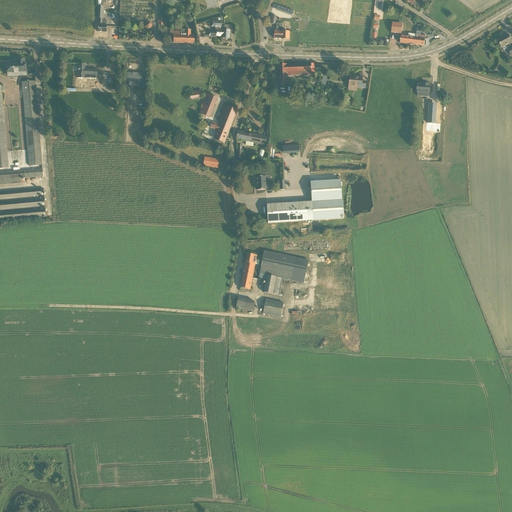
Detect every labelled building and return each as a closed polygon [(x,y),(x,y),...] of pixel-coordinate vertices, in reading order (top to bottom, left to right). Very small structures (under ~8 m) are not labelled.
[(106,33),(107,25),(106,25),(106,20),(103,20),(104,6),(98,6),(97,18),(99,18),(98,32),(106,33)] [(215,36),(222,37),(223,31),(221,30),(221,27),(221,21),(218,21),(212,21),(211,26),(215,26),(215,36)] [(282,32),(283,24),(276,23),(276,30),(274,30),(274,39),(282,39),(289,40),(289,32),(282,32)] [(401,34),(402,24),(392,23),(391,32),(401,34)] [(227,27),(221,27),(221,30),(223,31),(222,37),(222,38),(226,39),(228,39),(229,39),(229,31),(227,31),(227,27)] [(174,35),(170,35),(170,43),(195,44),(195,36),(187,35),(187,32),(174,31),(174,35)] [(415,37),(401,36),(400,43),(424,46),(425,39),(425,35),(418,34),(419,31),(416,31),(415,37)] [(511,41),(508,35),(498,40),(502,47),(508,44),(510,48),(508,49),(511,56),(511,55),(511,41)] [(7,65),(8,76),(26,75),(25,64),(24,64),(24,60),(18,60),(18,64),(7,65)] [(278,65),(279,84),(287,84),(287,75),(291,75),(291,73),(311,72),(311,63),(278,65)] [(77,78),(95,79),(96,75),(97,75),(98,70),(85,69),(85,64),(79,64),(79,69),(78,69),(78,70),(79,70),(79,74),(77,74),(77,78)] [(319,84),(325,86),(327,76),(321,75),(319,84)] [(361,88),(365,88),(366,82),(362,81),(362,77),(357,77),(357,78),(350,77),(349,85),(361,87),(361,88)] [(29,166),(42,165),(35,81),(22,82),(29,166)] [(1,84),(0,84),(0,168),(8,168),(1,90),(5,90),(5,86),(1,87),(1,84)] [(417,84),(416,92),(417,92),(428,93),(429,93),(430,84),(425,84),(425,85),(417,84)] [(201,90),(189,92),(190,99),(202,97),(201,90)] [(201,105),(203,106),(200,114),(209,117),(217,98),(206,94),(201,105)] [(424,103),(423,148),(438,148),(439,103),(424,103)] [(218,131),(215,140),(223,143),(237,110),(224,105),(218,120),(221,121),(220,124),(219,124),(219,125),(212,123),(210,127),(218,131)] [(245,141),(254,143),(265,146),(267,137),(257,136),(238,131),(236,139),(245,141)] [(205,157),(203,165),(218,168),(219,160),(205,157)] [(42,170),(24,171),(25,179),(43,177),(42,170)] [(20,179),(25,179),(24,171),(0,173),(0,185),(21,183),(20,179)] [(257,190),(266,190),(265,185),(267,185),(267,184),(267,182),(266,181),(265,181),(265,176),(256,177),(257,190)] [(310,182),(312,202),(267,205),(268,223),(343,219),(341,180),(310,182)] [(0,214),(1,221),(46,216),(43,189),(0,192),(0,199),(41,196),(41,199),(0,203),(0,210),(41,207),(42,210),(0,213),(0,214)] [(261,267),(258,280),(266,282),(263,292),(272,294),(276,276),(283,278),(283,279),(291,280),(304,283),(308,261),(296,258),(264,252),(261,266),(261,267)] [(250,290),(252,279),(255,266),(256,256),(247,254),(240,288),(250,290)] [(276,276),(272,294),(279,296),(283,279),(283,278),(276,276)] [(236,308),(252,312),(255,302),(238,298),(236,308)] [(263,314),(281,317),(283,303),(266,300),(263,314)]
